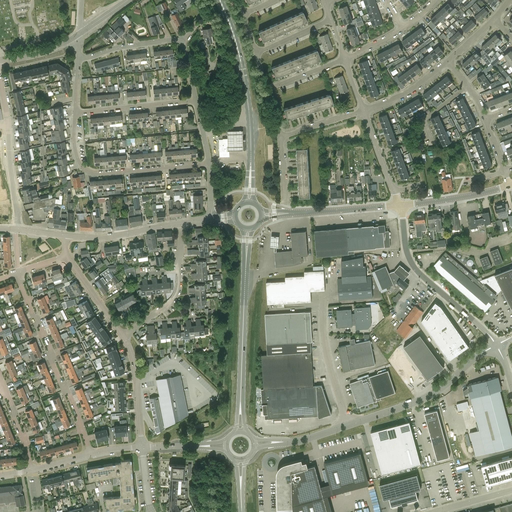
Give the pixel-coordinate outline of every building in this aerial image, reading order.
[(175,0),(175,1),(177,4),(175,5),(180,12),(184,9),(181,4),(185,0),(175,0)] [(415,2),(413,0),(405,0),(402,3),(407,9),(415,2)] [(306,5),(307,5),(310,12),(317,9),(314,1),(306,5),(305,5),(305,7),(307,7),(306,5)] [(156,6),(158,12),(168,8),(165,2),(156,6)] [(448,3),(444,7),(449,13),(451,16),(454,14),(451,11),(454,9),(448,3)] [(475,3),(473,5),(483,17),(488,13),(483,7),(481,9),(475,3)] [(378,10),(375,4),(366,7),(368,14),(378,10)] [(479,21),(483,17),(473,5),(472,7),(473,9),(477,14),(475,17),(479,21)] [(339,9),(342,18),(346,17),(345,14),(349,12),(347,6),(339,9)] [(445,17),(449,13),(444,7),(439,11),(445,17)] [(380,17),(378,10),(368,14),(370,20),(380,17)] [(445,21),(443,19),(445,17),(439,11),(435,15),(440,21),(443,23),(445,21)] [(302,12),(288,19),(292,28),(307,22),(302,12)] [(346,17),(342,18),(344,24),(350,22),(352,21),(352,20),(351,17),(353,17),(352,14),(350,15),(349,12),(345,14),(346,17)] [(182,23),(177,13),(171,15),(176,26),(182,23)] [(152,17),(154,22),(151,23),(152,27),(151,27),(153,34),(160,32),(157,26),(159,25),(157,20),(160,19),(158,14),(152,17)] [(436,25),(440,21),(435,15),(431,20),(428,23),(433,29),(437,26),(436,25)] [(464,17),(462,15),(461,17),(462,19),(471,29),(476,24),(471,20),(469,22),(464,17)] [(116,21),(117,21),(112,26),(115,29),(114,30),(119,36),(125,31),(119,26),(120,25),(122,26),(126,23),(121,17),(116,21)] [(383,24),(380,17),(370,20),(373,27),(383,24)] [(288,19),(273,25),(277,35),(292,28),(288,19)] [(460,21),(464,26),(461,28),(465,33),(471,29),(462,19),(460,21)] [(357,36),(354,28),(364,24),(362,21),(356,23),(351,25),(352,27),(346,30),(348,36),(352,35),(353,37),(357,36)] [(262,42),(277,35),(273,25),(258,32),(262,42)] [(450,26),(447,28),(458,40),(462,36),(458,31),(456,33),(450,26)] [(214,27),(211,28),(202,29),(204,40),(206,40),(207,43),(213,42),(212,35),(212,32),(215,32),(214,27)] [(421,27),(416,31),(421,37),(426,34),(421,27)] [(115,40),(119,36),(114,30),(113,31),(110,28),(103,34),(107,39),(111,36),(115,40)] [(453,44),(458,40),(447,28),(445,30),(448,34),(451,38),(449,40),(453,44)] [(416,31),(412,34),(416,41),(421,37),(416,31)] [(366,32),(357,36),(353,37),(352,35),(348,36),(352,45),(360,42),(359,40),(362,38),(364,37),(365,40),(369,38),(366,32)] [(319,37),(322,44),(330,42),(327,34),(319,37)] [(412,44),(416,41),(412,34),(407,38),(412,44)] [(495,34),(490,39),(495,44),(500,40),(495,34)] [(407,48),(412,44),(407,38),(402,42),(407,48)] [(491,48),(495,44),(490,39),(486,43),(491,48)] [(332,50),(330,42),(322,44),(325,52),(332,50)] [(486,52),(491,48),(486,43),(481,47),(486,52)] [(399,44),(393,47),(397,54),(402,51),(399,44)] [(438,46),(434,50),(439,56),(443,52),(438,46)] [(393,47),(388,49),(392,56),(397,54),(393,47)] [(388,49),(383,52),(386,59),(392,56),(388,49)] [(317,50),(301,56),(305,66),(320,60),(317,50)] [(434,50),(429,54),(434,60),(439,56),(434,50)] [(503,56),(507,61),(511,57),(511,52),(511,50),(503,56)] [(418,59),(421,62),(419,64),(423,68),(424,67),(425,68),(430,64),(425,57),(422,54),(420,51),(417,53),(420,57),(418,59)] [(472,56),(471,56),(476,61),(481,57),(476,52),(475,51),(472,53),(474,54),(472,56)] [(379,63),(381,62),(386,59),(383,52),(377,55),(380,60),(378,61),(379,63)] [(485,56),(491,63),(496,59),(493,56),(491,58),(486,53),(484,55),(485,56)] [(429,54),(425,57),(430,64),(434,60),(429,54)] [(290,72),(305,66),(301,56),(286,62),(290,72)] [(471,65),(476,61),(471,56),(467,60),(471,65)] [(490,63),(491,63),(485,56),(482,58),(487,63),(486,64),(488,66),(490,63)] [(119,58),(110,60),(112,68),(113,67),(121,65),(119,58)] [(496,58),(496,59),(491,63),(494,66),(500,61),(496,58)] [(106,61),(102,62),(104,70),(111,68),(111,69),(113,69),(113,67),(112,68),(110,60),(106,61)] [(359,63),(361,69),(369,66),(367,60),(359,63)] [(467,70),(471,65),(467,60),(462,64),(467,70)] [(102,62),(94,64),(96,72),(104,70),(102,62)] [(275,78),(290,72),(286,62),(271,68),(275,78)] [(48,64),(49,65),(51,75),(56,74),(58,75),(63,67),(57,63),(50,65),(50,63),(48,64)] [(37,68),(32,69),(32,68),(30,68),(32,80),(49,76),(47,64),(44,65),(45,66),(40,67),(39,66),(37,67),(37,68)] [(419,64),(417,65),(417,64),(412,68),(417,74),(422,70),(421,70),(423,68),(419,64)] [(371,72),(369,66),(361,69),(363,75),(371,72)] [(67,80),(70,79),(72,79),(71,77),(70,77),(68,70),(63,67),(58,75),(59,77),(61,81),(60,81),(67,80)] [(21,72),(16,73),(15,71),(13,72),(16,83),(32,80),(30,68),(28,68),(28,70),(23,71),(23,70),(20,70),(21,72)] [(412,68),(407,71),(412,77),(417,74),(412,68)] [(407,81),(412,77),(407,71),(402,75),(407,81)] [(373,78),(371,72),(363,75),(365,80),(373,78)] [(477,78),(480,83),(491,75),(490,73),(485,77),(483,74),(477,78)] [(493,78),(497,75),(495,73),(491,75),(480,83),(484,89),(488,86),(489,87),(490,86),(491,88),(493,87),(496,86),(502,83),(503,82),(500,80),(499,80),(490,84),(488,82),(493,78)] [(334,78),(337,86),(345,83),(342,75),(334,78)] [(403,85),(407,81),(402,75),(398,78),(396,76),(393,78),(398,85),(401,83),(403,85)] [(447,76),(442,80),(447,87),(452,83),(447,76)] [(375,83),(373,78),(365,80),(367,86),(375,83)] [(442,90),(447,87),(442,80),(437,84),(442,90)] [(348,91),(345,83),(337,86),(340,94),(348,91)] [(377,89),(375,83),(367,86),(369,92),(377,89)] [(438,94),(442,90),(437,84),(433,87),(438,94)] [(433,98),(438,94),(433,87),(428,91),(433,98)] [(379,95),(377,89),(369,92),(371,98),(379,95)] [(428,101),(433,98),(428,91),(423,95),(428,101)] [(330,94),(314,99),(318,110),(333,105),(330,94)] [(503,105),(509,103),(506,95),(500,97),(503,105)] [(491,110),(497,107),(494,99),(493,96),(487,98),(488,101),(488,102),(491,110)] [(500,97),(494,99),(497,107),(503,105),(500,97)] [(419,98),(413,101),(418,108),(423,105),(419,98)] [(462,98),(457,101),(456,98),(453,100),(454,102),(453,102),(455,105),(456,104),(458,107),(465,103),(462,98)] [(302,115),(318,110),(314,99),(299,104),(302,115)] [(412,111),(418,108),(413,101),(408,104),(412,111)] [(458,107),(461,113),(468,109),(465,103),(458,107)] [(287,120),(302,115),(299,104),(283,109),(287,120)] [(407,114),(412,111),(408,104),(403,107),(407,114)] [(402,118),(407,114),(403,107),(397,110),(402,118)] [(461,113),(463,118),(471,114),(468,109),(461,113)] [(379,117),(381,123),(388,120),(386,114),(379,117)] [(463,118),(466,123),(473,120),(471,114),(463,118)] [(430,118),(433,124),(440,121),(438,115),(430,118)] [(505,129),(511,127),(508,119),(502,121),(505,129)] [(391,126),(388,120),(381,123),(383,129),(391,126)] [(476,125),(473,120),(466,123),(469,129),(476,125)] [(443,126),(440,121),(433,124),(435,130),(443,126)] [(506,132),(505,129),(502,121),(496,123),(500,134),(506,132)] [(393,131),(391,126),(383,129),(385,134),(393,131)] [(445,132),(443,126),(435,130),(438,135),(445,132)] [(242,131),(227,131),(227,139),(227,147),(226,147),(226,152),(229,151),(242,151),(242,131)] [(395,137),(393,131),(385,134),(387,140),(395,137)] [(471,135),(473,140),(481,137),(479,131),(471,135)] [(448,137),(445,132),(438,135),(440,140),(448,137)] [(397,139),(396,140),(395,137),(387,140),(389,146),(399,142),(397,139)] [(450,143),(448,137),(440,140),(443,146),(450,143)] [(483,143),(481,137),(473,140),(475,146),(483,143)] [(227,139),(222,139),(219,139),(219,157),(229,157),(229,151),(226,152),(226,147),(227,147),(227,139)] [(485,148),(483,143),(475,146),(477,151),(485,148)] [(297,149),(298,165),(308,164),(308,148),(297,149)] [(391,151),(393,157),(401,154),(399,148),(391,151)] [(487,154),(485,148),(477,151),(479,157),(487,154)] [(403,160),(401,154),(393,157),(395,163),(403,160)] [(479,157),(481,162),(489,159),(487,154),(479,157)] [(480,166),(483,165),(484,168),(492,165),(489,159),(481,162),(479,163),(480,166)] [(405,166),(403,160),(395,163),(397,168),(405,166)] [(298,165),(299,181),(309,180),(308,164),(298,165)] [(407,171),(405,166),(397,168),(399,174),(407,171)] [(444,168),(438,169),(439,174),(441,174),(442,179),(442,180),(444,191),(453,190),(451,178),(446,179),(444,168)] [(409,177),(407,171),(399,174),(401,180),(409,177)] [(72,178),(73,183),(80,182),(79,180),(84,180),(84,174),(79,175),(79,177),(72,178)] [(33,176),(30,177),(22,179),(23,184),(35,181),(33,176)] [(310,197),(309,180),(299,181),(300,197),(310,197)] [(93,188),(97,188),(96,181),(90,182),(90,185),(87,185),(87,187),(89,195),(89,199),(93,199),(91,191),(93,191),(93,188)] [(48,186),(47,182),(39,184),(40,190),(45,189),(44,187),(48,186)] [(30,188),(22,190),(24,196),(31,194),(36,193),(34,187),(30,188)] [(73,198),(89,195),(87,187),(84,188),(84,194),(73,196),(73,198)] [(180,207),(180,201),(179,199),(184,198),(184,191),(183,191),(177,192),(173,192),(174,202),(175,201),(176,208),(174,208),(175,216),(181,216),(180,207)] [(31,194),(24,196),(25,202),(33,200),(33,199),(39,198),(38,194),(37,194),(37,192),(36,193),(31,194)] [(193,195),(193,202),(202,201),(201,195),(197,195),(197,192),(190,192),(190,195),(193,195)] [(33,209),(41,208),(47,220),(48,220),(47,226),(53,226),(53,227),(59,228),(61,214),(61,213),(62,205),(55,204),(56,197),(53,198),(49,199),(48,195),(40,197),(41,201),(32,203),(33,209)] [(132,196),(133,198),(135,208),(134,208),(136,225),(142,224),(140,211),(138,197),(137,195),(132,196)] [(157,215),(157,219),(164,219),(164,212),(163,208),(156,208),(156,204),(152,204),(153,216),(157,215)] [(498,216),(499,219),(503,218),(502,215),(508,213),(507,210),(505,210),(503,204),(495,206),(496,213),(497,213),(498,216)] [(133,206),(129,206),(130,211),(128,212),(129,217),(130,226),(136,225),(134,208),(133,206)] [(92,223),(90,217),(89,213),(87,214),(87,213),(86,208),(83,208),(84,213),(84,217),(86,216),(87,218),(88,223),(86,223),(86,231),(92,231),(92,223)] [(450,212),(452,224),(452,230),(459,229),(457,211),(450,212)] [(482,213),(485,225),(491,223),(488,212),(482,213)] [(80,220),(80,230),(86,231),(86,223),(84,222),(84,218),(84,217),(84,213),(76,213),(76,215),(77,220),(80,220)] [(435,227),(436,230),(436,232),(441,232),(440,229),(442,229),(441,222),(442,221),(443,221),(443,219),(443,218),(443,217),(441,217),(440,213),(434,213),(435,222),(435,227)] [(480,226),(485,225),(482,213),(478,214),(467,216),(469,228),(480,226)] [(424,214),(414,216),(415,224),(416,232),(417,235),(419,235),(422,235),(422,231),(426,231),(425,223),(425,222),(424,214)] [(105,222),(102,222),(102,223),(102,231),(111,230),(110,217),(105,218),(105,222)] [(126,219),(115,220),(117,230),(128,229),(126,219)] [(501,220),(496,221),(499,233),(504,232),(501,220)] [(376,248),(385,247),(385,248),(390,247),(390,241),(384,241),(383,232),(385,232),(385,225),(378,225),(378,226),(374,226),(374,225),(314,231),(316,257),(349,254),(348,251),(376,248)] [(173,238),(172,239),(171,231),(156,232),(157,240),(167,240),(167,247),(174,246),(173,238)] [(302,263),(301,256),(308,255),(306,231),(291,233),(292,250),(274,252),(276,267),(284,266),(293,265),(302,263)] [(154,233),(146,234),(149,250),(157,248),(154,233)] [(195,233),(196,239),(191,240),(192,242),(207,241),(207,236),(201,236),(201,233),(195,233)] [(144,254),(143,250),(142,242),(138,242),(135,243),(137,252),(139,252),(140,256),(139,256),(140,259),(142,259),(142,258),(148,257),(147,253),(144,254)] [(137,255),(137,252),(135,243),(133,243),(129,244),(131,254),(125,255),(126,260),(132,259),(132,256),(137,255)] [(503,246),(505,251),(511,248),(511,244),(511,243),(503,246)] [(118,245),(111,246),(112,254),(119,253),(118,245)] [(105,255),(112,254),(111,246),(104,247),(105,255)] [(498,248),(490,251),(495,265),(503,262),(498,248)] [(85,268),(89,265),(90,267),(95,263),(91,258),(89,256),(90,256),(89,249),(80,251),(81,258),(82,257),(82,260),(80,262),(85,268)] [(445,252),(433,267),(485,312),(495,300),(493,299),(496,295),(483,284),(486,283),(498,293),(501,289),(511,309),(511,268),(479,281),(445,252)] [(163,266),(163,265),(164,264),(162,256),(155,257),(156,266),(157,266),(157,267),(163,266)] [(491,267),(487,256),(479,259),(484,270),(491,267)] [(203,258),(203,260),(200,260),(200,258),(194,259),(194,263),(190,264),(190,266),(206,265),(206,262),(209,262),(210,261),(210,257),(203,258)] [(97,266),(94,268),(88,272),(92,278),(98,273),(95,270),(103,264),(100,260),(95,264),(97,266)] [(394,271),(404,280),(410,272),(400,264),(394,271)] [(341,267),(342,278),(337,279),(339,300),(373,298),(371,277),(366,277),(366,266),(341,267)] [(386,266),(372,272),(381,293),(387,290),(386,288),(390,286),(388,289),(392,292),(398,285),(404,289),(409,284),(404,280),(394,271),(392,272),(389,273),(386,266)] [(100,278),(95,282),(99,287),(107,281),(110,279),(111,278),(108,274),(111,271),(109,269),(108,268),(100,274),(102,277),(100,278)] [(51,271),(53,275),(51,276),(53,282),(63,278),(64,280),(62,281),(63,283),(68,282),(66,277),(63,278),(62,273),(61,274),(59,269),(51,271)] [(324,271),(304,272),(304,276),(285,277),(285,281),(266,282),(267,304),(311,302),(310,291),(325,290),(324,271)] [(46,284),(46,281),(43,274),(37,276),(40,283),(42,282),(43,285),(46,284)] [(38,286),(37,283),(40,283),(37,276),(31,277),(34,284),(35,287),(38,286)] [(111,278),(110,279),(115,285),(119,282),(114,276),(111,278)] [(166,276),(164,277),(165,292),(170,292),(170,286),(173,286),(172,281),(169,281),(169,282),(167,282),(166,276)] [(138,290),(137,291),(137,294),(139,295),(146,294),(144,279),(142,279),(142,285),(140,285),(140,290),(138,290)] [(70,290),(72,290),(72,291),(79,286),(76,281),(69,285),(62,288),(64,293),(70,291),(70,290)] [(108,289),(106,286),(109,284),(107,281),(99,287),(103,293),(108,289)] [(7,285),(4,287),(7,293),(14,290),(11,284),(7,285)] [(70,297),(75,296),(82,291),(79,286),(72,291),(73,292),(68,293),(70,297)] [(0,295),(3,294),(4,297),(5,297),(9,306),(11,305),(9,299),(8,295),(7,293),(4,287),(1,288),(0,288),(0,298),(1,298),(0,295)] [(392,299),(396,302),(402,295),(398,292),(392,299)] [(128,311),(126,307),(136,302),(131,293),(114,302),(119,311),(122,310),(123,313),(128,311)] [(39,303),(40,306),(46,304),(43,297),(37,299),(39,303)] [(66,307),(76,305),(75,299),(71,300),(71,299),(65,300),(66,307)] [(205,308),(204,304),(206,304),(205,299),(190,300),(190,303),(196,302),(196,309),(199,308),(205,308)] [(87,301),(78,305),(81,312),(90,307),(87,301)] [(421,321),(449,360),(469,346),(441,306),(435,302),(421,321)] [(49,311),(46,304),(40,306),(42,309),(41,310),(43,314),(49,311)] [(15,317),(18,316),(23,314),(22,310),(20,306),(14,308),(16,313),(11,315),(11,318),(12,319),(15,317)] [(416,330),(412,326),(414,323),(415,324),(423,312),(415,306),(404,320),(396,330),(409,340),(416,330)] [(84,310),(88,317),(93,314),(90,307),(84,310)] [(352,326),(352,325),(355,325),(356,330),(368,329),(371,325),(370,307),(354,308),(354,313),(351,313),(351,309),(336,310),(337,327),(352,326)] [(313,386),(313,373),(314,373),(315,372),(315,370),(314,369),(312,369),(310,342),(312,341),(310,312),(265,314),(267,344),(267,355),(261,355),(263,389),(261,389),(262,404),(263,414),(264,414),(265,419),(318,416),(319,418),(331,414),(322,385),(313,386)] [(18,316),(20,323),(26,320),(25,317),(23,314),(18,316)] [(86,322),(90,327),(98,321),(94,317),(94,316),(86,322)] [(52,317),(46,320),(47,324),(48,324),(49,327),(55,325),(58,323),(61,322),(60,320),(57,321),(56,320),(53,321),(52,317)] [(20,323),(23,330),(29,327),(28,324),(26,320),(20,323)] [(98,321),(90,327),(93,332),(101,326),(98,321)] [(180,336),(182,336),(182,332),(180,332),(179,327),(177,327),(176,321),(174,321),(176,337),(180,337),(180,336)] [(0,331),(0,326),(4,325),(3,322),(0,323),(0,333),(0,335),(11,331),(9,328),(4,330),(3,330),(0,331)] [(58,332),(56,327),(62,325),(61,322),(58,323),(55,325),(49,327),(50,330),(52,334),(58,332)] [(101,326),(93,332),(96,336),(104,330),(101,326)] [(31,331),(29,327),(23,330),(26,337),(32,334),(31,331)] [(104,330),(96,336),(100,341),(108,335),(104,330)] [(4,343),(2,338),(6,336),(12,334),(11,331),(0,335),(0,347),(8,344),(7,342),(4,343)] [(62,333),(59,335),(58,332),(52,334),(53,338),(55,341),(61,339),(63,338),(67,336),(66,334),(63,335),(62,333)] [(111,340),(108,335),(100,341),(104,346),(104,345),(111,340)] [(420,335),(404,347),(427,380),(444,367),(420,335)] [(370,340),(362,342),(362,339),(359,340),(360,342),(356,343),(355,338),(349,339),(350,344),(338,347),(341,359),(340,359),(341,363),(343,371),(351,370),(375,365),(371,344),(372,344),(371,342),(370,342),(370,340)] [(61,339),(55,341),(56,344),(56,345),(58,348),(64,346),(61,339)] [(29,344),(32,351),(38,348),(37,345),(35,341),(29,344)] [(11,351),(8,344),(0,347),(0,350),(2,355),(8,353),(8,352),(11,351)] [(107,354),(117,350),(115,345),(114,345),(106,348),(105,348),(107,353),(107,354)] [(26,356),(33,353),(35,358),(41,355),(39,351),(39,352),(38,348),(32,351),(29,352),(26,353),(21,355),(22,358),(21,358),(24,363),(25,365),(27,364),(25,360),(27,359),(26,356)] [(117,350),(107,354),(109,359),(118,356),(116,351),(117,351),(117,350)] [(62,359),(63,362),(79,356),(77,353),(68,357),(66,352),(60,355),(62,359)] [(400,353),(390,361),(408,385),(418,377),(400,353)] [(72,366),(70,362),(80,358),(79,356),(63,362),(65,365),(66,369),(72,366)] [(118,356),(109,359),(111,364),(120,361),(118,356)] [(5,362),(8,370),(14,367),(11,360),(5,362)] [(120,361),(111,364),(113,370),(122,367),(120,361)] [(38,364),(41,372),(47,369),(45,366),(44,362),(38,364)] [(17,375),(15,371),(22,368),(23,371),(26,370),(25,365),(24,363),(14,367),(8,370),(11,377),(17,375)] [(68,373),(69,376),(82,371),(84,370),(83,367),(74,371),(72,366),(66,369),(68,373)] [(124,372),(122,367),(113,370),(115,375),(124,372)] [(48,372),(47,369),(41,372),(44,379),(50,376),(48,372)] [(361,380),(350,383),(356,401),(357,407),(359,406),(359,407),(381,399),(381,398),(395,393),(388,370),(369,377),(361,380)] [(83,375),(82,371),(69,376),(71,379),(72,383),(78,381),(77,378),(83,375)] [(153,397),(149,398),(151,411),(156,433),(188,415),(180,375),(155,380),(157,389),(159,396),(153,397)] [(44,379),(47,385),(52,383),(51,380),(50,376),(44,379)] [(497,378),(468,386),(468,388),(463,391),(465,399),(471,397),(471,399),(500,391),(497,378)] [(113,390),(125,389),(124,382),(113,383),(114,390),(113,390)] [(52,383),(47,385),(44,387),(40,388),(42,391),(48,388),(50,393),(56,390),(54,386),(54,387),(52,383)] [(32,388),(24,391),(22,387),(16,389),(19,396),(25,394),(32,391),(35,390),(33,390),(32,388)] [(81,387),(75,390),(77,394),(78,397),(84,394),(87,393),(90,392),(92,391),(91,388),(89,389),(86,391),(83,392),(81,387)] [(471,399),(479,430),(469,433),(476,457),(511,446),(511,436),(500,391),(471,399)] [(33,396),(27,398),(25,394),(19,396),(22,403),(34,398),(33,396)] [(84,394),(78,397),(79,400),(81,404),(87,401),(84,394)] [(52,399),(55,407),(61,404),(60,401),(58,397),(52,399)] [(89,406),(87,401),(81,404),(82,408),(83,408),(84,411),(96,406),(95,403),(89,406)] [(62,407),(61,404),(55,407),(58,414),(64,411),(63,407),(62,407)] [(93,416),(91,411),(103,406),(102,404),(96,406),(84,411),(85,414),(87,418),(93,416)] [(37,410),(32,412),(31,409),(25,411),(28,418),(34,416),(38,414),(37,410)] [(437,410),(424,414),(437,460),(450,457),(437,410)] [(58,414),(60,418),(51,422),(52,425),(67,418),(66,415),(64,411),(58,414)] [(37,423),(34,416),(28,418),(31,425),(37,423)] [(68,421),(67,418),(52,425),(54,430),(58,428),(57,427),(63,425),(64,428),(70,425),(69,421),(68,421)] [(9,428),(6,421),(0,423),(0,431),(0,432),(3,431),(9,428)] [(421,464),(409,422),(371,432),(382,475),(421,464)] [(45,425),(39,427),(37,423),(31,425),(34,433),(40,430),(46,427),(45,425)] [(3,431),(6,437),(12,435),(9,428),(3,431)] [(109,439),(106,429),(100,430),(103,440),(109,439)] [(94,432),(97,442),(103,440),(100,430),(94,432)] [(5,442),(7,441),(9,445),(15,442),(12,435),(6,437),(0,439),(0,440),(0,447),(3,447),(2,443),(5,441),(5,442)] [(76,441),(69,444),(70,450),(78,448),(76,441)] [(69,444),(61,446),(63,452),(70,450),(69,444)] [(41,458),(48,456),(46,449),(43,450),(42,447),(41,448),(40,445),(37,445),(38,448),(39,451),(41,458)] [(61,446),(54,448),(55,454),(63,452),(61,446)] [(48,456),(55,454),(54,448),(46,449),(48,456)] [(360,453),(324,463),(331,489),(368,479),(360,453)] [(511,457),(482,466),(487,485),(511,477),(511,457)] [(134,498),(136,498),(136,495),(134,495),(131,459),(120,460),(120,462),(86,468),(88,479),(86,479),(87,481),(117,476),(119,478),(120,493),(120,496),(103,498),(103,500),(105,500),(106,511),(135,509),(134,498)] [(277,474),(277,481),(277,511),(327,511),(315,466),(308,467),(306,462),(302,463),(302,459),(285,464),(283,465),(282,465),(281,466),(280,467),(279,468),(278,470),(277,471),(277,474)] [(168,478),(170,478),(178,478),(183,479),(184,465),(169,464),(169,469),(170,469),(169,473),(168,478)] [(81,479),(79,470),(73,472),(76,484),(79,484),(78,480),(81,479)] [(74,485),(76,484),(73,472),(67,473),(69,482),(73,481),(74,485)] [(68,489),(67,487),(66,483),(69,482),(67,473),(61,475),(65,487),(65,489),(68,489)] [(417,474),(380,484),(384,499),(389,498),(391,507),(419,499),(417,490),(421,489),(417,474)] [(62,488),(65,487),(61,475),(54,477),(57,485),(61,484),(62,488)] [(52,486),(57,485),(54,477),(47,479),(51,491),(53,490),(52,486)] [(47,479),(41,480),(44,489),(47,488),(48,492),(51,491),(47,479)] [(96,488),(95,482),(85,485),(86,491),(96,488)] [(10,486),(0,487),(0,503),(5,503),(5,505),(10,504),(9,503),(15,502),(16,507),(17,507),(17,506),(24,505),(25,505),(23,495),(22,495),(22,493),(21,485),(13,486),(10,487),(10,486)] [(92,511),(97,511),(99,511),(97,503),(93,504),(92,500),(90,501),(92,511)] [(80,511),(86,511),(85,506),(82,507),(81,503),(78,504),(80,511)] [(511,511),(511,503),(493,509),(493,507),(483,510),(483,511),(511,511)]
